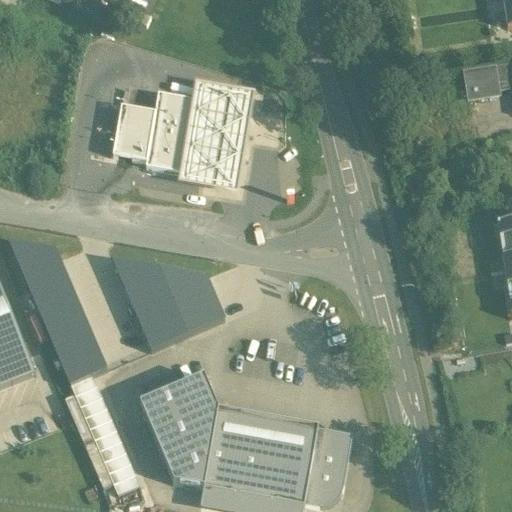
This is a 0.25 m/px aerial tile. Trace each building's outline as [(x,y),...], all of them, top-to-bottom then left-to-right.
[(511,0),(502,0),(507,32),(511,31),(511,0)] [(511,66),(463,75),(467,99),(511,91),(511,66)] [(180,175),(178,186),(237,196),(254,97),(196,86),(193,102),(180,175)] [(147,170),(180,175),(193,102),(157,97),(155,116),(147,166),(147,170)] [(112,160),(147,166),(155,116),(121,110),(112,160)] [(499,242),(504,275),(511,274),(511,225),(497,228),(497,231),(507,229),(508,240),(499,242)] [(55,255),(8,247),(70,391),(92,381),(107,375),(55,255)] [(206,281),(112,265),(151,356),(225,324),(206,281)] [(0,293),(0,391),(34,378),(0,293)] [(92,381),(70,391),(118,501),(140,491),(92,381)] [(203,382),(139,410),(173,489),(203,494),(216,413),(203,382)] [(267,422),(216,413),(203,494),(303,511),(304,510),(317,433),(317,431),(267,422)] [(321,434),(317,433),(304,510),(317,511),(318,511),(324,511),(329,511),(333,508),(337,505),(340,501),(341,496),(342,496),(343,490),(342,490),(351,440),(321,434)]
